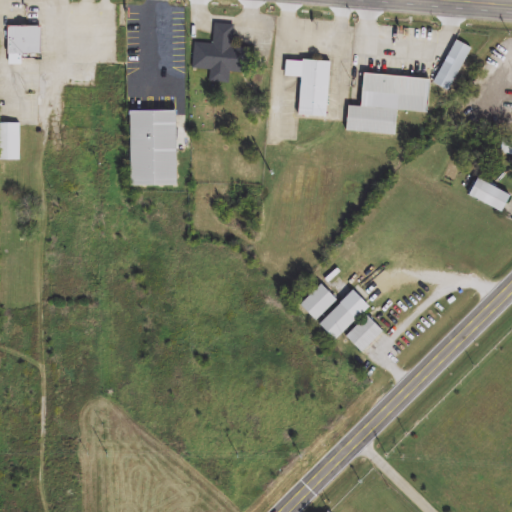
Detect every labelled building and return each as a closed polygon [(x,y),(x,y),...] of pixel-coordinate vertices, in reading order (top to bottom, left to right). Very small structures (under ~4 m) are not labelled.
[(6,25),(6,63),(22,63),(22,57),(42,57),(42,25),(6,25)] [(191,70),(209,71),(208,84),(228,84),(229,73),(248,74),(249,49),(232,49),(233,26),(213,25),(212,45),(193,44),(191,70)] [(432,86),(447,93),(468,49),(453,41),(432,86)] [(325,119),(327,63),(283,61),(282,78),(298,79),(296,117),(325,119)] [(343,133),(392,137),(394,112),(425,115),(427,80),(360,75),(358,108),(345,107),(343,133)] [(128,108),(128,186),(178,186),(178,108),(128,108)] [(0,161),(17,162),(18,125),(0,124),(0,161)] [(508,195),(472,182),(465,199),(501,213),(508,195)] [(296,306),(312,324),(334,303),(318,286),(296,306)] [(315,326),(331,343),(366,310),(350,292),(315,326)] [(342,338),(358,355),(380,335),(364,318),(342,338)]
